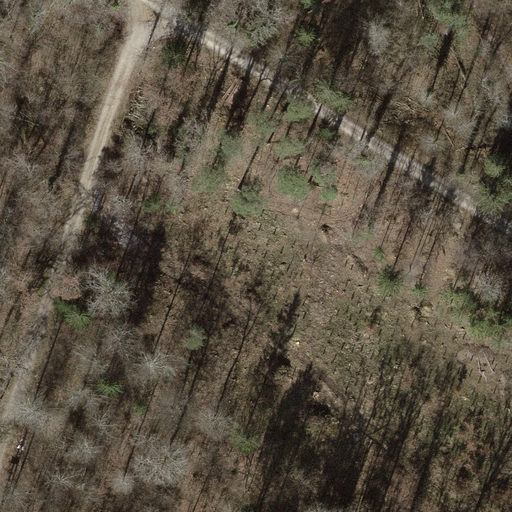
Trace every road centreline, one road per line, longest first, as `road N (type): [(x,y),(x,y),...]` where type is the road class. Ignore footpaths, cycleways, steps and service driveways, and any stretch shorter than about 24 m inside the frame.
road 1 (track): [(152,5),(130,49),(0,448)]
road 2 (track): [(146,0),(511,229)]
